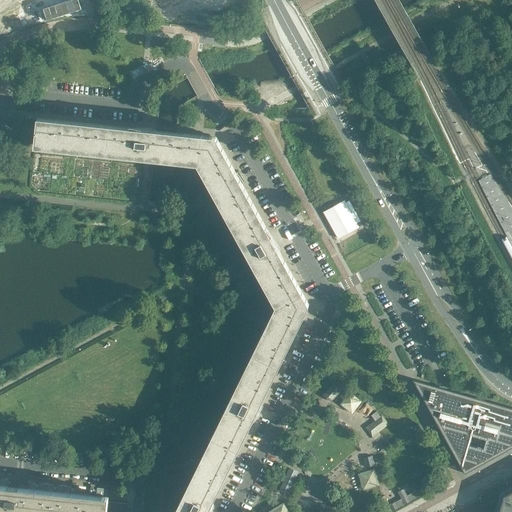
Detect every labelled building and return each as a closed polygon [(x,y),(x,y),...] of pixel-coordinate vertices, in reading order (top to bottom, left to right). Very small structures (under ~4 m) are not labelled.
[(0,0),(0,11),(16,3),(14,0),(0,0)] [(224,472),(228,464),(252,415),(255,416),(259,407),(257,405),(288,340),(292,332),(293,331),(297,323),(300,316),(305,306),(304,301),(274,246),(276,245),(271,236),(269,238),(215,141),(211,139),(202,138),(185,136),(177,135),(176,135),(167,134),(166,134),(157,133),(156,133),(153,133),(148,132),(149,129),(146,129),(138,128),(138,131),(39,121),(38,121),(36,144),(37,144),(127,153),(136,154),(146,155),(153,156),(154,156),(163,157),(164,157),(173,158),(174,158),(182,159),(189,160),(190,160),(199,161),(200,161),(209,178),(213,185),(245,242),(248,249),(253,258),(258,265),(262,273),(267,282),(280,305),(280,306),(276,313),(272,321),(272,322),(268,330),(240,388),(236,395),(231,405),(228,412),(207,454),(203,462),(191,487),(187,495),(183,504),(178,511),(207,511),(208,511),(211,506),(208,505),(224,472)] [(350,200),(346,203),(357,223),(361,221),(350,200)] [(345,201),(324,212),(338,238),(359,226),(358,225),(357,223),(346,203),(345,201)] [(511,407),(485,400),(481,399),(456,392),(444,388),(443,388),(441,388),(440,387),(439,387),(437,386),(419,381),(413,379),(427,405),(429,406),(435,418),(442,430),(447,438),(445,438),(465,474),(507,450),(511,447),(511,446),(511,407)] [(331,401),(342,387),(335,381),(323,395),(331,401)] [(352,413),(361,402),(350,393),(341,404),(352,413)] [(374,420),(372,422),(366,427),(365,428),(372,437),(374,440),(381,435),(379,432),(389,424),(382,415),(380,416),(377,412),(372,417),(374,420)] [(375,465),(372,456),(363,458),(366,467),(374,465),(375,465)] [(424,472),(416,467),(413,472),(421,477),(424,472)] [(287,493),(297,471),(290,468),(281,490),(287,493)] [(379,481),(375,468),(362,472),(365,485),(378,481),(379,481)] [(107,511),(108,502),(109,501),(109,496),(108,496),(104,496),(104,499),(91,498),(91,495),(86,494),(86,497),(78,496),(78,493),(67,492),(67,495),(59,494),(59,491),(50,490),(50,493),(42,492),(43,489),(31,488),(31,491),(27,491),(27,485),(26,485),(24,485),(19,485),(19,487),(9,486),(8,489),(4,488),(5,485),(0,484),(0,510),(12,511),(107,511)] [(395,503),(390,506),(385,496),(383,497),(379,499),(385,511),(391,511),(393,511),(398,509),(404,506),(411,502),(417,499),(422,496),(419,491),(414,493),(408,497),(407,495),(406,496),(403,490),(398,493),(401,498),(400,499),(401,500),(395,503)] [(511,511),(511,490),(504,495),(501,505),(498,511),(511,511)] [(118,503),(108,502),(107,511),(126,511),(127,504),(118,503)]
